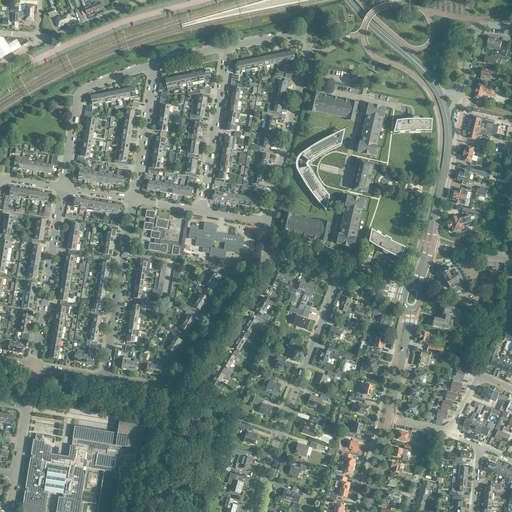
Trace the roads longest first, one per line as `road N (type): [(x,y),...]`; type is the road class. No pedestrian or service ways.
road 1 (residential): [(253,511),(339,274)]
road 2 (residential): [(269,257),(244,276),(176,382),(104,379)]
road 3 (residential): [(34,367),(62,186)]
road 4 (residential): [(104,379),(133,200)]
road 5 (residential): [(62,186),(79,91),(155,63)]
road 6 (residential): [(201,210),(227,45)]
road 7 (residential): [(343,182),(367,84),(304,73)]
road 8 (residential): [(266,221),(304,73)]
road 9 (residential): [(133,200),(155,63)]
road 10 (secondary): [(438,92),(349,0)]
road 11 (residential): [(477,380),(497,311),(500,257)]
